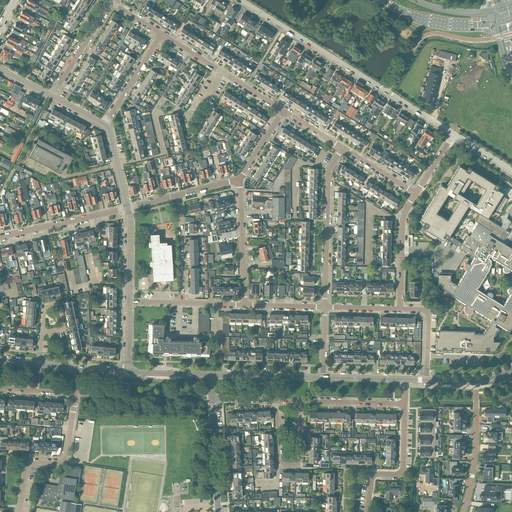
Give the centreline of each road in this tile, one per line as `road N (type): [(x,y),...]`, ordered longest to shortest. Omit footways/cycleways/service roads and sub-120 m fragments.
road 1 (residential): [(240,0),(454,133)]
road 2 (residential): [(324,307),(327,169),(341,147)]
road 3 (residential): [(19,511),(27,464),(60,463),(66,455),(75,395)]
road 4 (residential): [(301,401),(297,465),(278,460),(275,401)]
road 5 (residential): [(366,511),(371,480),(401,475),(404,404)]
road 6 (residential): [(475,380),(475,454),(463,511)]
road 7 (residential): [(0,236),(127,209)]
road 8 (residential): [(245,305),(236,182)]
road 9 (secondary): [(382,0),(445,23),(498,22)]
